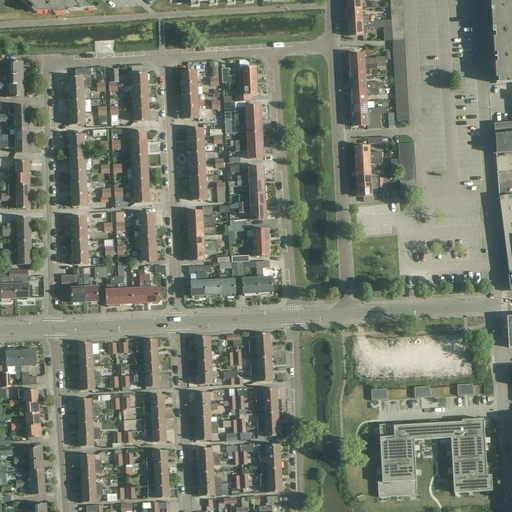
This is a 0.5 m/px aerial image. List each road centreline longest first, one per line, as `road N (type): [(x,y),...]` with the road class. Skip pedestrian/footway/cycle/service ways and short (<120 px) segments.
road 1 (residential): [(53,328),(44,63),(162,58)]
road 2 (residential): [(292,316),(273,50)]
road 3 (residential): [(177,323),(162,58)]
road 4 (residential): [(489,196),(476,0)]
road 5 (residential): [(299,511),(292,316)]
road 6 (residential): [(511,492),(496,304)]
road 7 (residential): [(177,323),(186,511)]
road 8 (residential): [(67,511),(53,328)]
road 9 (residential): [(347,313),(337,136)]
road 10 (residential): [(494,266),(404,270),(403,221),(427,192)]
road 11 (residential): [(347,313),(496,304)]
road 12 (residential): [(415,131),(410,0)]
road 13 (residential): [(53,328),(177,323)]
